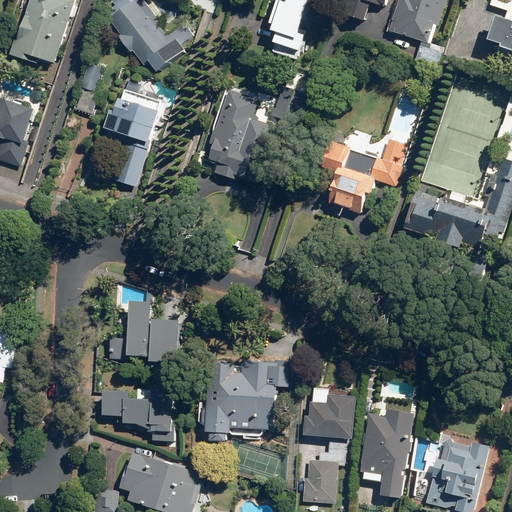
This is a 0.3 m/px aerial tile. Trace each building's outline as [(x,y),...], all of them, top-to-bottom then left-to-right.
[(33,0),(21,39),(19,38),(13,55),(40,64),(41,59),(57,64),(78,0),(33,0)] [(162,22),(145,0),(138,0),(112,20),(146,66),(152,62),(159,72),(188,51),(183,44),(198,33),(189,21),(168,36),(159,25),(162,22)] [(279,0),(271,24),(277,26),(274,32),(279,33),(276,43),(301,51),(308,31),(302,29),(312,0),(279,0)] [(351,0),(347,15),(367,21),(372,3),(387,7),(388,0),(351,0)] [(400,0),(391,31),(422,42),(415,62),(438,70),(445,49),(429,44),(435,24),(440,26),(448,0),(400,0)] [(511,28),(486,20),(479,44),(511,54),(511,28)] [(105,68),(91,63),(83,88),(97,92),(105,68)] [(255,97),(231,90),(210,157),(213,160),(220,162),(217,173),(240,180),(241,176),(260,182),(278,126),(254,119),(258,105),(253,103),(255,97)] [(37,109),(0,98),(0,99),(0,149),(1,149),(0,151),(0,159),(24,167),(32,141),(27,139),(37,109)] [(162,112),(122,99),(118,112),(114,110),(108,129),(129,136),(115,180),(138,187),(162,112)] [(384,160),(338,145),(331,167),(341,171),(330,203),(363,214),(369,193),(373,195),(378,180),(398,187),(405,166),(402,165),(408,145),(391,139),(384,160)] [(489,210),(445,196),(443,204),(418,196),(408,228),(429,235),(430,232),(441,235),(440,240),(462,247),(464,242),(482,248),(486,233),(504,239),(511,212),(511,160),(505,158),(489,210)] [(489,260),(467,254),(458,281),(481,288),(489,260)] [(182,320),(155,319),(154,343),(151,343),(153,302),(133,301),(131,339),(112,338),(111,359),(129,360),(129,355),(151,356),(151,354),(153,354),(152,361),(179,362),(182,320)] [(0,395),(2,382),(6,383),(9,368),(17,369),(21,346),(13,345),(15,333),(0,330),(0,395)] [(237,364),(204,362),(202,420),(208,426),(208,432),(213,432),(212,441),(229,442),(229,433),(233,433),(234,428),(278,430),(279,386),(300,387),(301,360),(278,359),(278,362),(246,361),(245,373),(237,372),(237,364)] [(155,399),(133,398),(133,391),(106,390),(105,415),(126,416),(126,423),(139,424),(155,430),(154,440),(177,441),(178,424),(174,424),(176,388),(155,387),(155,399)] [(310,477),(307,477),(305,500),(338,503),(341,465),(348,465),(348,455),(354,456),(358,395),(330,393),(330,403),(313,402),(312,415),(308,415),(306,434),(332,436),(331,451),(323,450),(322,459),(312,458),(310,477)] [(388,416),(372,414),(363,471),(386,474),(383,493),(405,497),(417,412),(389,408),(388,416)] [(444,459),(440,457),(429,501),(473,511),(476,511),(492,445),(475,441),(474,445),(457,441),(454,436),(445,441),(448,446),(444,459)] [(195,511),(207,474),(136,452),(132,465),(130,464),(122,487),(133,491),(130,499),(171,511),(195,511)] [(120,511),(122,489),(98,488),(96,511),(120,511)]
